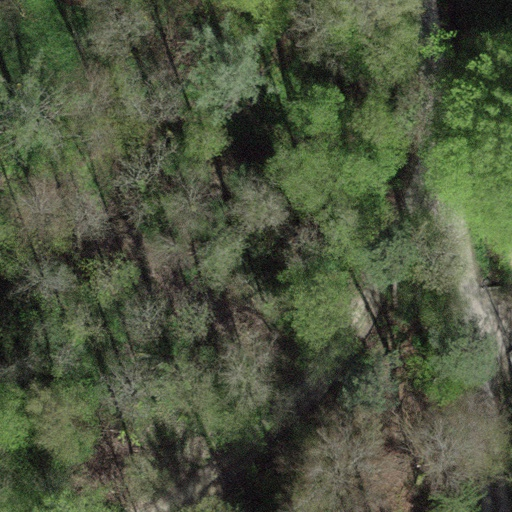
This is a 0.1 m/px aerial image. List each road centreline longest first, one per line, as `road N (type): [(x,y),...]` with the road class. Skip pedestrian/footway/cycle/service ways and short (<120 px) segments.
road 1 (track): [(433,98),(383,274),(297,401),(200,498),(169,511)]
road 2 (track): [(433,98),(492,511)]
